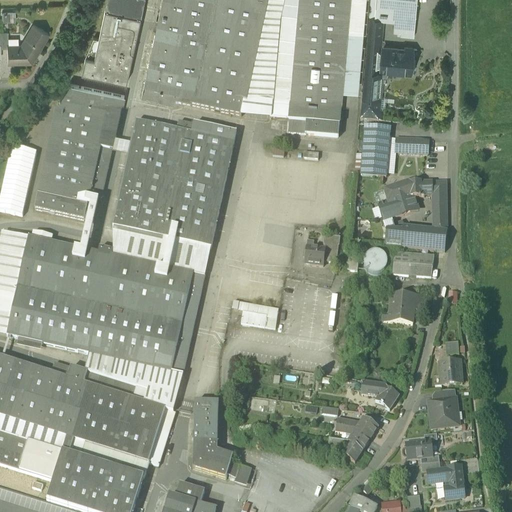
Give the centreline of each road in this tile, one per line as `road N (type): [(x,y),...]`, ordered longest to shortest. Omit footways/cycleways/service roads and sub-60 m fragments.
road 1 (unknown): [(154,0),(108,240),(44,230),(0,242)]
road 2 (unclassified): [(331,511),(390,443),(421,384),(452,258)]
road 3 (unknown): [(278,511),(263,473),(230,434),(231,357),(277,345),(341,368)]
road 4 (unknown): [(136,100),(247,126),(275,0)]
road 5 (unclassified): [(455,0),(452,234)]
road 6 (track): [(462,298),(487,511)]
road 7 (unknown): [(0,344),(190,379)]
